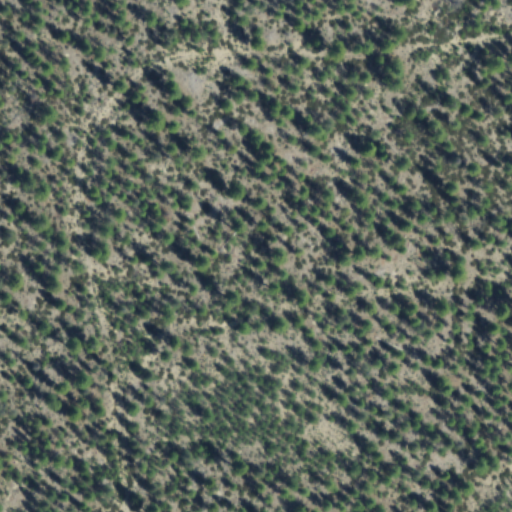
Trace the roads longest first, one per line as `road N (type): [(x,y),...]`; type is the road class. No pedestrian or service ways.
road 1 (track): [(186,511),(154,422),(168,337),(137,281),(118,209),(148,102),(214,62),(312,85),(511,59)]
road 2 (track): [(168,337),(360,311),(511,249)]
